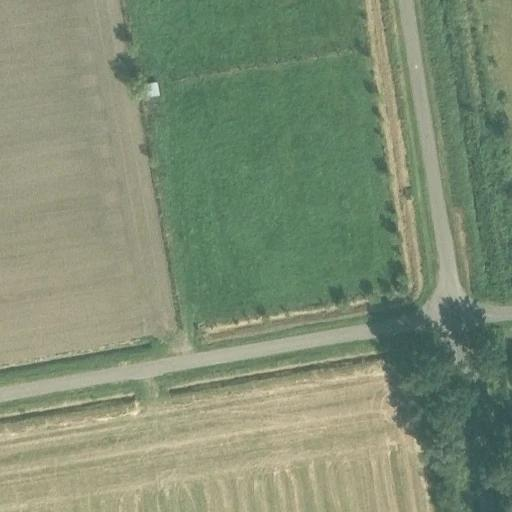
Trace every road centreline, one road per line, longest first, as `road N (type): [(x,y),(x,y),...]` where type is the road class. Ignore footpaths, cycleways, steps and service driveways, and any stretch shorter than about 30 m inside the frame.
road 1 (unclassified): [(0,393),(454,315)]
road 2 (unclassified): [(454,315),(405,0)]
road 3 (unclassified): [(485,511),(454,315)]
